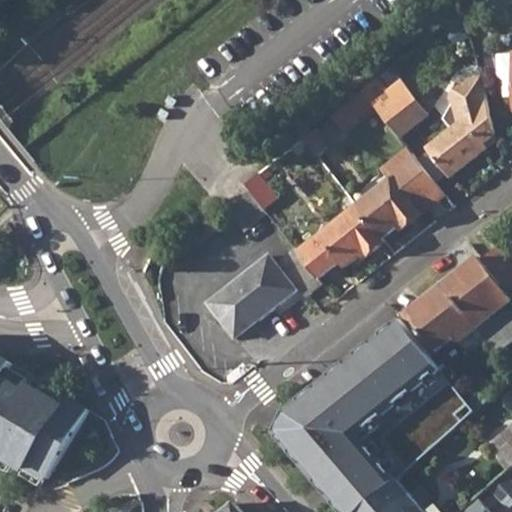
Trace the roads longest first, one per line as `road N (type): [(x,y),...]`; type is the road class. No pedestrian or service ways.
road 1 (residential): [(218,415),(511,193)]
road 2 (secondary): [(174,396),(74,223),(49,219)]
road 3 (secondary): [(70,304),(121,399),(148,423)]
